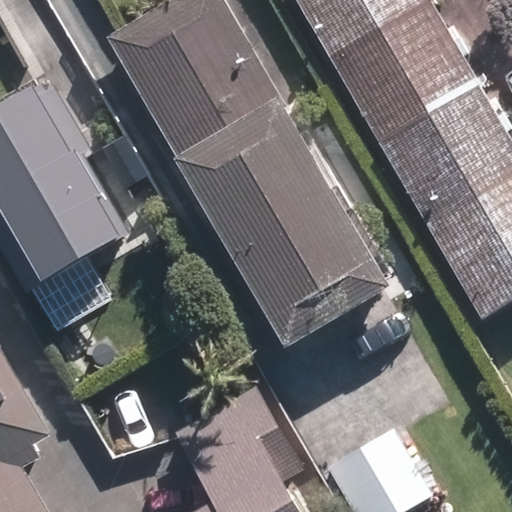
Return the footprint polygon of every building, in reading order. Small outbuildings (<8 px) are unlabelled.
[(387,273),(227,0),(154,0),(102,30),(281,335),(387,273)] [(511,286),(511,144),(428,0),(294,0),(473,309),(511,286)] [(48,73),(41,78),(39,73),(0,95),(0,243),(22,281),(29,279),(45,306),(100,273),(84,246),(125,221),(80,143),(87,139),(48,73)] [(207,280),(178,231),(152,247),(181,296),(207,280)] [(104,364),(78,319),(53,334),(78,379),(104,364)] [(45,425),(0,347),(0,511),(49,511),(20,461),(38,449),(29,436),(45,425)] [(302,511),(280,474),(300,461),(252,379),(171,426),(206,486),(175,505),(179,511),(302,511)] [(393,423),(325,462),(353,511),(389,511),(431,489),(393,423)]
